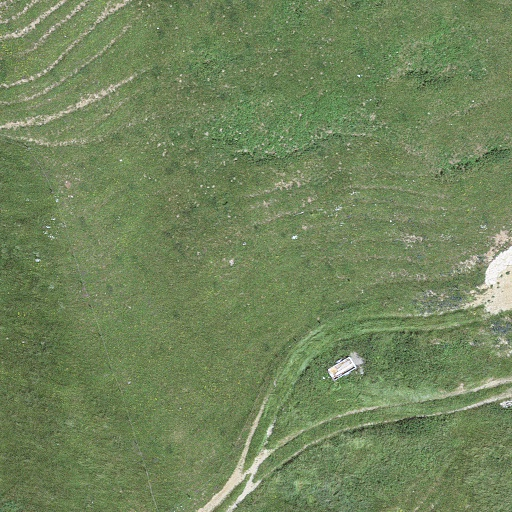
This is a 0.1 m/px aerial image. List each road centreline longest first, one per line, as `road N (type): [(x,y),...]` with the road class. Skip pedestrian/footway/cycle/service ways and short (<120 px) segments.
road 1 (track): [(230,489),(246,424),(306,330),(400,309),(460,307),(511,272)]
road 2 (track): [(511,394),(310,440),(201,511)]
